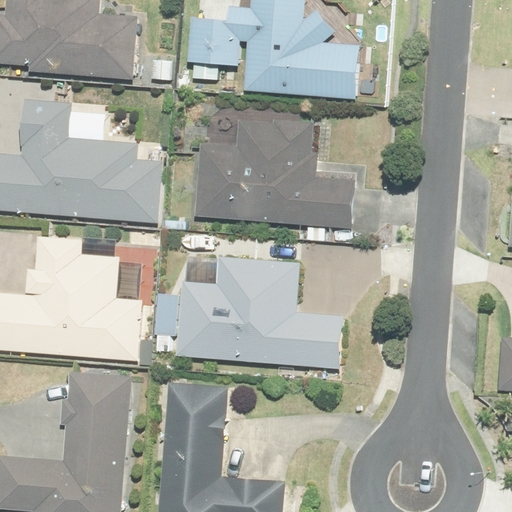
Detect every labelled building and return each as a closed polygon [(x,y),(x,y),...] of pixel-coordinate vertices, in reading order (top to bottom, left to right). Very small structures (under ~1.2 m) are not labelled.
[(105,0),(13,0),(12,18),(0,17),(0,65),(36,68),(35,73),(137,81),(142,21),(104,18),(105,0)] [(356,50),(321,0),(259,0),(259,12),(236,10),(235,25),(201,22),(198,65),(253,69),(252,93),(364,101),(368,50),(356,50)] [(0,235),(129,244),(133,187),(109,185),(110,167),(43,162),(46,125),(0,121),(0,235)] [(289,146),(213,142),(212,168),(173,164),(166,237),(275,248),(276,245),(323,248),(327,195),(287,193),(289,146)] [(511,218),(486,218),(484,268),(511,268),(511,218)] [(96,266),(8,257),(3,314),(0,313),(0,372),(109,383),(115,324),(90,322),(96,266)] [(273,284),(191,276),(188,301),(154,298),(152,318),(133,316),(130,355),(148,356),(146,378),(265,389),(265,386),(313,390),(317,340),(270,336),(272,309),(271,309),(273,284)] [(511,363),(479,361),(475,410),(511,412),(511,363)] [(89,511),(90,502),(101,398),(40,392),(32,480),(0,478),(0,511),(89,511)] [(251,511),(252,502),(199,498),(205,412),(143,407),(135,511),(251,511)]
